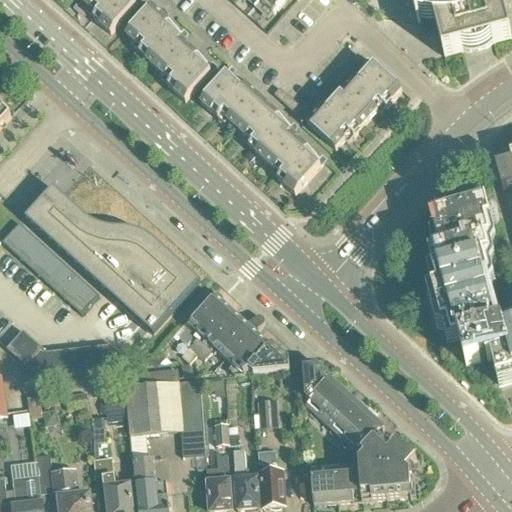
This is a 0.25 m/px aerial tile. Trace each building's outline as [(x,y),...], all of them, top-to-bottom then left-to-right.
[(94,23),(111,39),(137,11),(133,7),(136,3),(132,0),(75,0),(97,20),(94,23)] [(264,0),(259,6),(274,19),(290,0),(292,0),(298,4),(301,0),(264,0)] [(511,0),(409,0),(417,27),(433,22),(434,25),(437,35),(444,59),(445,62),(463,57),(462,54),(468,52),(467,49),(486,44),(487,47),(493,45),(494,49),(511,44),(511,43),(511,41),(502,6),(501,4),(511,0)] [(127,40),(143,55),(139,58),(171,87),(168,91),(186,107),(212,78),(207,74),(211,71),(179,42),(182,38),(152,12),(127,40)] [(334,100),(308,129),(336,155),(351,139),(354,142),(383,110),(387,113),(403,96),(374,70),(370,74),(367,71),(338,103),(334,100)] [(249,151),(281,180),(278,184),(296,200),(321,171),(317,168),(320,164),(288,135),(292,131),(235,79),(231,83),(227,79),(201,108),(219,124),(222,120),(253,148),(249,151)] [(274,99),(280,104),(286,98),(280,93),(274,99)] [(280,104),(285,109),(291,103),(286,98),(280,104)] [(285,109),(291,114),(297,107),(291,103),(285,109)] [(297,107),(291,114),(296,119),(302,112),(297,107)] [(0,134),(12,122),(0,111),(0,134)] [(511,159),(511,160),(511,164),(511,171),(498,175),(504,197),(511,194),(511,159)] [(55,195),(27,225),(154,340),(201,289),(158,249),(152,245),(144,241),(137,238),(131,236),(126,236),(115,235),(108,234),(102,232),(97,230),(93,229),(90,227),(55,195)] [(511,331),(503,334),(492,292),(496,285),(493,273),(497,266),(494,254),(497,247),(486,206),(431,221),(436,239),(430,240),(435,258),(429,259),(434,277),(428,278),(433,296),(427,297),(437,334),(443,332),(448,350),(460,346),(467,372),(492,365),(500,394),(511,390),(511,331)] [(100,302),(20,230),(3,248),(83,321),(100,302)] [(249,376),(271,352),(216,302),(191,331),(187,327),(176,340),(190,353),(182,363),(196,376),(204,366),(205,366),(215,355),(237,374),(232,379),(235,382),(245,381),(249,376)] [(49,381),(59,380),(57,367),(23,336),(8,353),(44,386),(49,381)] [(274,349),(271,352),(249,376),(254,380),(282,377),(290,376),(288,361),(274,349)] [(306,403),(311,408),(331,385),(333,383),(320,372),(304,374),(306,403)] [(130,393),(178,388),(177,376),(140,380),(130,391),(130,393)] [(0,380),(0,422),(9,422),(3,380),(0,380)] [(307,412),(325,428),(349,402),(331,385),(311,408),(307,412)] [(206,462),(201,386),(178,388),(154,391),(130,394),(126,394),(131,442),(159,439),(182,437),(184,464),(206,462)] [(65,402),(67,416),(89,414),(87,400),(65,402)] [(106,404),(108,428),(126,426),(125,402),(106,404)] [(325,428),(343,445),(367,419),(349,402),(325,428)] [(259,420),(260,434),(260,435),(281,434),(279,407),(258,408),(259,420)] [(43,419),(46,432),(60,430),(57,416),(43,419)] [(343,445),(361,462),(378,443),(386,435),(367,419),(343,445)] [(91,424),(94,448),(107,447),(104,423),(91,424)] [(216,431),(217,452),(230,451),(229,441),(228,430),(216,431)] [(238,440),(229,441),(230,451),(239,450),(238,440)] [(359,464),(360,473),(363,507),(412,503),(410,479),(407,476),(417,465),(398,448),(391,455),(378,443),(361,462),(359,464)] [(235,461),(236,475),(235,475),(237,511),(260,511),(258,483),(247,484),(245,456),(240,456),(241,461),(235,461)] [(260,478),(262,501),(263,501),(263,511),(285,511),(284,497),(285,497),(284,476),(274,477),(274,469),(277,469),(276,457),(259,458),(260,470),(264,470),(264,478),(260,478)] [(220,487),(208,488),(210,511),(232,511),(228,463),(223,463),(222,459),(217,459),(220,487)] [(95,467),(97,482),(104,481),(107,511),(133,511),(131,489),(116,491),(112,464),(95,467)] [(169,511),(169,502),(168,502),(167,487),(158,488),(155,466),(135,468),(139,511),(169,511)] [(311,482),(310,469),(297,470),(298,483),(311,482)] [(43,500),(59,498),(60,511),(91,511),(90,499),(79,500),(76,475),(53,478),(52,470),(40,471),(43,500)] [(360,473),(336,475),(339,509),(363,507),(360,473)] [(339,509),(336,475),(312,476),(314,511),(339,509)] [(12,511),(44,511),(44,507),(43,508),(40,482),(13,485),(15,506),(16,506),(16,511),(13,511),(12,511)]
